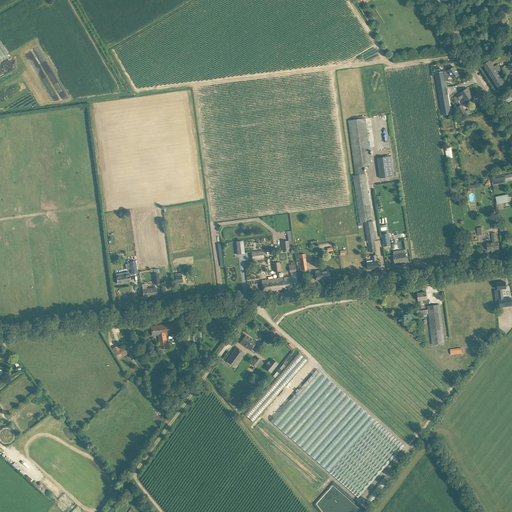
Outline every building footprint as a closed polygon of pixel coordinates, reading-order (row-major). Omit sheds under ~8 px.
[(498,17),(497,28),(506,28),(507,18),(498,17)] [(0,62),(9,57),(0,42),(0,62)] [(487,62),(483,65),(497,88),(505,83),(502,79),(504,76),(505,75),(506,74),(507,76),(511,74),(505,65),(500,69),(498,65),(494,67),(490,60),(487,62)] [(445,72),(436,73),(442,115),(451,114),(445,82),(444,77),(446,77),(452,76),(454,78),(455,78),(459,75),(454,67),(450,70),(449,70),(449,71),(445,72)] [(469,92),(469,91),(468,88),(461,93),(458,95),(455,97),(455,100),(457,102),(460,100),(460,99),(463,96),(466,101),(473,97),(473,96),(472,97),(469,92)] [(462,116),(467,114),(461,104),(457,107),(459,111),(458,112),(459,114),(461,113),(462,116)] [(372,165),(366,119),(366,118),(364,118),(363,116),(353,117),(353,120),(348,120),(355,175),(353,176),(356,197),(361,222),(364,222),(364,217),(372,216),(370,209),(370,206),(364,166),(368,166),(368,167),(371,167),(371,165),(372,165)] [(394,173),(393,165),(392,156),(377,158),(380,178),(396,176),(396,173),(394,173)] [(496,197),(497,204),(509,202),(508,194),(496,197)] [(365,223),(365,224),(368,242),(369,242),(370,252),(377,251),(375,241),(376,241),(373,221),(365,223)] [(497,242),(496,237),(495,231),(491,231),(493,243),(487,243),(488,250),(492,250),(492,252),(499,251),(498,242),(497,242)] [(242,241),(235,242),(237,254),(244,253),(242,241)] [(288,241),(281,241),(282,249),(287,249),(288,252),(290,251),(289,249),(288,241)] [(251,251),(253,260),(264,259),(263,250),(251,251)] [(404,250),(393,252),(394,255),(394,257),(395,262),(402,261),(403,262),(406,261),(405,256),(405,253),(405,252),(404,250)] [(305,254),(298,255),(298,259),(300,271),(307,270),(306,258),(305,254)] [(379,268),(378,263),(378,261),(377,261),(376,255),(372,255),(373,262),(367,263),(368,270),(379,268)] [(138,273),(137,270),(136,261),(130,262),(130,264),(125,264),(126,267),(126,269),(131,268),(132,274),(138,273)] [(314,271),(315,275),(316,280),(331,277),(330,273),(333,273),(332,268),(326,269),(327,271),(323,272),(323,270),(314,271)] [(130,281),(129,275),(129,272),(116,274),(118,283),(130,281)] [(293,288),(292,283),(291,276),(279,278),(280,290),(293,288)] [(263,292),(280,290),(279,278),(268,279),(262,280),(263,292)] [(506,288),(506,287),(505,282),(497,283),(499,299),(500,308),(511,306),(511,298),(504,299),(502,288),(506,288)] [(156,288),(147,289),(146,289),(146,284),(142,285),(144,297),(151,296),(150,295),(156,295),(157,295),(156,288)] [(427,299),(427,297),(426,292),(418,293),(419,308),(423,308),(422,300),(427,299)] [(287,317),(279,324),(407,443),(422,427),(420,426),(435,409),(433,407),(447,391),(446,390),(454,382),(366,300),(358,308),(352,302),(344,310),(337,304),(330,312),(323,306),(316,314),(311,309),(303,317),(300,315),(293,322),(287,317)] [(426,314),(429,314),(433,344),(444,343),(439,304),(428,306),(428,309),(420,310),(420,315),(424,314),(424,316),(426,316),(426,314)] [(174,332),(174,329),(173,324),(151,327),(152,335),(158,334),(160,348),(167,347),(166,333),(174,332)] [(193,332),(182,334),(184,346),(194,345),(193,332)] [(128,333),(113,335),(115,345),(123,344),(123,340),(131,339),(128,339),(128,333)] [(256,343),(250,338),(246,335),(240,343),(250,350),(256,343)] [(272,337),(269,341),(274,345),(276,343),(278,341),(272,337)] [(117,346),(112,349),(117,356),(119,359),(128,353),(126,350),(124,346),(119,349),(117,346)] [(136,348),(129,349),(131,365),(138,364),(136,348)] [(236,348),(227,361),(235,367),(244,353),(236,348)] [(299,353),(245,414),(253,422),(307,360),(299,353)] [(256,357),(251,364),(256,367),(261,360),(256,357)] [(267,364),(264,367),(271,373),(278,364),(272,358),(269,361),(266,364),(267,364)] [(290,438),(336,386),(317,369),(307,380),(305,378),(301,383),(303,385),(271,421),(290,438)] [(336,386),(290,438),(359,498),(404,446),(336,386)] [(262,420),(255,428),(270,441),(266,445),(317,490),(321,486),(328,478),(262,420)] [(384,475),(369,499),(374,503),(390,479),(384,475)]
